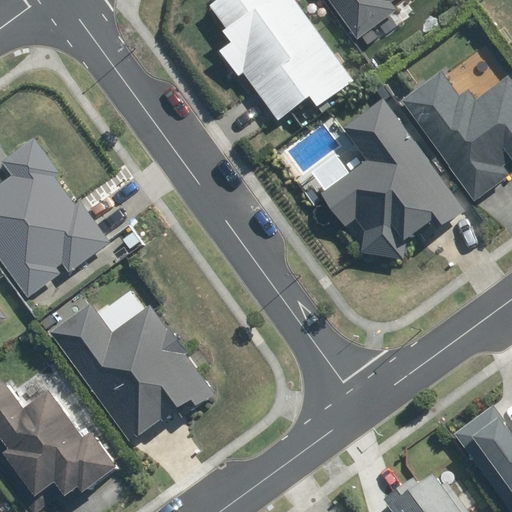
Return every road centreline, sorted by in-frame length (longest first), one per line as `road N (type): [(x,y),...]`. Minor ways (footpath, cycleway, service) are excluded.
road 1 (residential): [(73,0),(373,403)]
road 2 (tertiary): [(373,403),(217,511)]
road 3 (tertiary): [(511,300),(373,403)]
